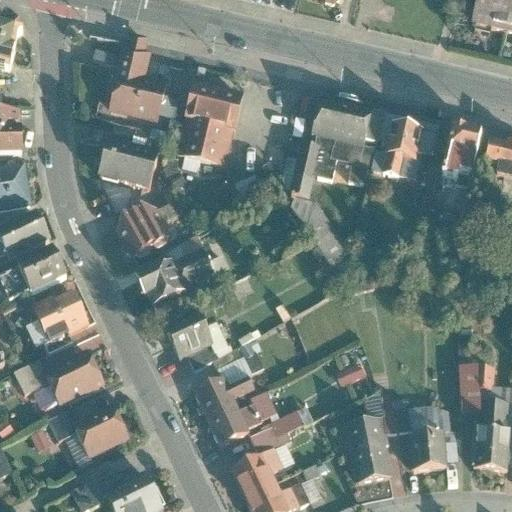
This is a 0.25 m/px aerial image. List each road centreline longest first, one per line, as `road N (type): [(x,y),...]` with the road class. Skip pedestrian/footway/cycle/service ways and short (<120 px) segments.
road 1 (residential): [(55,0),(55,144),(70,218),(208,511)]
road 2 (secondary): [(106,0),(511,96)]
